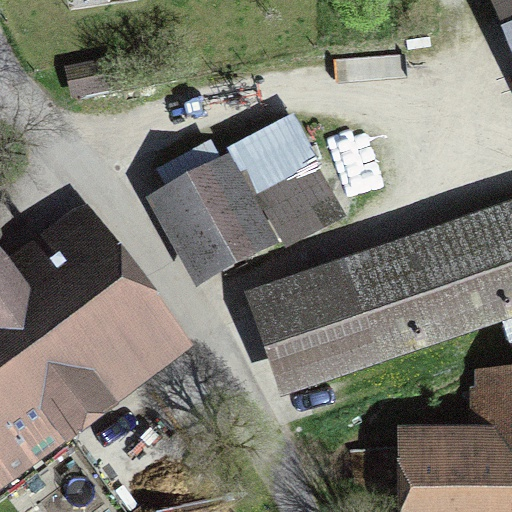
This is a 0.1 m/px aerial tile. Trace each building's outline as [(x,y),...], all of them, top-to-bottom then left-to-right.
[(112,65),(76,72),(80,93),(116,86),(112,65)] [(172,173),(183,194),(180,196),(220,268),(274,239),(262,216),(254,221),(215,149),(172,173)] [(264,197),(287,243),(342,218),(317,170),(264,197)] [(304,386),(511,316),(511,229),(278,307),(304,386)] [(0,261),(0,455),(165,334),(94,237),(21,290),(0,261)] [(511,511),(511,380),(496,380),(498,448),(409,448),(408,511),(511,511)]
